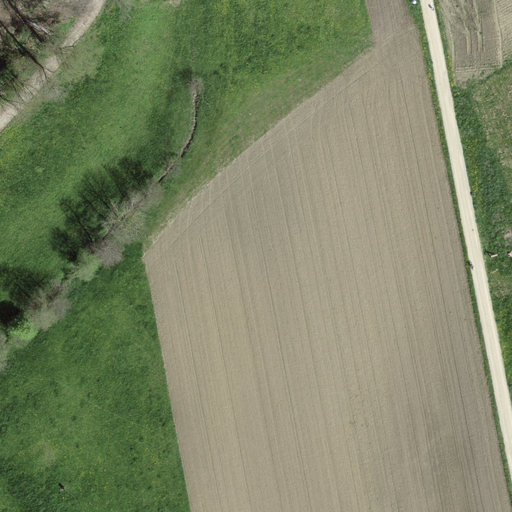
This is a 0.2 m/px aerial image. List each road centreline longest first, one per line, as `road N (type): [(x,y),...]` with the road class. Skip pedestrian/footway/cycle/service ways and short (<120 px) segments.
road 1 (residential): [(511,432),(428,0)]
road 2 (track): [(93,0),(35,84),(0,119)]
